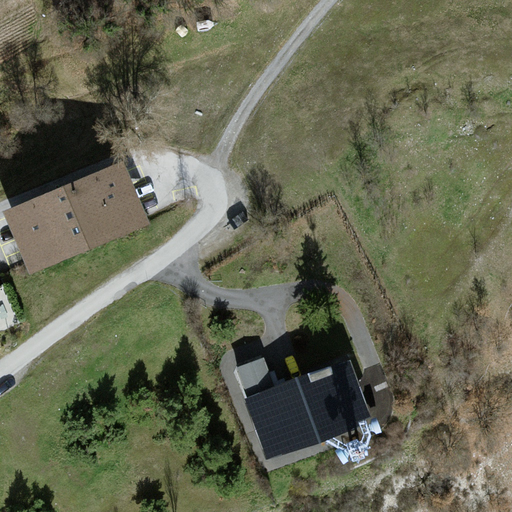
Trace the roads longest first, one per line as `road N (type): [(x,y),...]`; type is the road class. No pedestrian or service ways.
road 1 (residential): [(208,179),(205,216),(180,242),(0,371)]
road 2 (track): [(208,179),(251,94),(328,0)]
